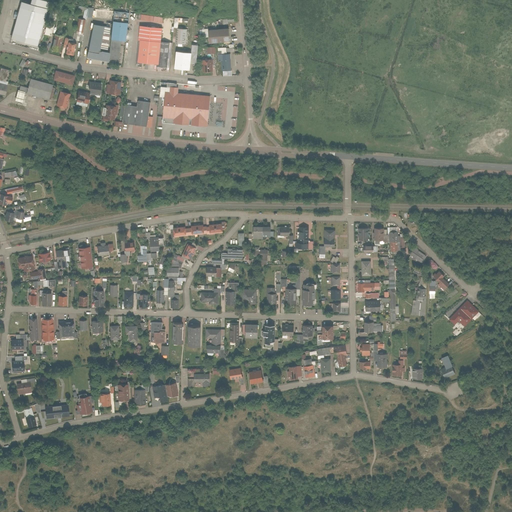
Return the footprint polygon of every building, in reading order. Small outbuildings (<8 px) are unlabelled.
[(19,5),(9,39),(29,45),(31,39),(38,41),(44,21),(35,18),(38,11),(19,5)] [(77,33),(85,34),(87,16),(98,18),(99,8),(79,6),(79,9),(85,10),(84,18),(79,18),(77,33)] [(139,13),(139,19),(154,21),(155,15),(139,13)] [(113,15),(112,25),(126,27),(128,17),(113,15)] [(54,25),(46,23),(43,35),(51,37),(54,25)] [(112,25),(111,25),(110,29),(112,30),(110,42),(122,43),(124,45),(126,27),(112,25)] [(102,28),(90,26),(84,57),(85,57),(85,61),(99,64),(99,61),(102,62),(102,64),(104,64),(104,62),(107,63),(107,65),(118,67),(122,43),(110,42),(112,30),(110,29),(102,28)] [(162,28),(139,26),(138,40),(160,42),(161,42),(162,28)] [(187,29),(176,28),(176,42),(186,43),(186,37),(188,38),(189,31),(187,31),(187,29)] [(228,29),(207,30),(208,44),(229,43),(228,29)] [(63,36),(54,34),(51,50),(60,52),(63,36)] [(68,41),(72,42),(73,39),(65,37),(63,46),(67,47),(68,41)] [(160,42),(138,40),(135,66),(142,66),(142,64),(148,65),(157,66),(160,42)] [(72,42),(68,41),(67,47),(65,53),(74,55),(77,43),(72,42)] [(161,42),(160,42),(157,66),(167,67),(170,43),(161,42)] [(191,53),(176,52),(175,69),(189,71),(191,53)] [(230,54),(221,54),(221,61),(222,71),(230,71),(230,54)] [(212,60),(201,60),(202,73),(213,72),(212,60)] [(0,69),(0,81),(5,83),(8,71),(0,69)] [(75,77),(55,72),(53,81),(72,86),(75,77)] [(53,86),(30,80),(27,89),(26,95),(49,101),(53,86)] [(120,96),(121,83),(110,82),(109,85),(107,85),(106,94),(120,96)] [(101,85),(88,83),(86,94),(88,95),(100,96),(101,85)] [(178,94),(178,89),(170,88),(169,94),(164,93),(162,117),(162,118),(173,119),(173,124),(207,127),(210,97),(200,96),(178,94)] [(69,94),(60,92),(56,108),(65,110),(69,94)] [(23,105),(26,95),(19,93),(17,93),(15,103),(23,105)] [(86,94),(78,93),(76,103),(87,105),(88,95),(86,94)] [(122,118),(122,124),(114,122),(114,127),(121,128),(122,124),(146,128),(148,116),(150,104),(137,102),(136,107),(121,105),(119,118),(122,118)] [(102,117),(101,122),(107,123),(108,121),(114,122),(115,116),(116,116),(118,107),(114,106),(113,108),(106,106),(105,109),(102,109),(101,117),(102,117)] [(155,117),(148,116),(146,128),(153,129),(155,117)] [(0,195),(0,205),(5,206),(5,204),(10,205),(12,198),(0,195)] [(14,214),(6,212),(4,221),(12,223),(13,218),(23,220),(24,213),(15,211),(14,214)] [(213,224),(209,224),(209,227),(210,233),(222,231),(222,229),(221,223),(217,224),(213,224)] [(203,226),(203,225),(199,225),(195,226),(191,226),(191,228),(191,233),(204,232),(203,226)] [(174,235),(186,234),(185,228),(185,227),(181,227),(177,228),(173,228),(174,230),(174,235)] [(300,242),(296,242),(296,248),(298,248),(308,248),(308,227),(300,227),(300,242)] [(270,233),(270,228),(253,228),(253,238),(270,238),(270,233)] [(389,235),(389,242),(389,244),(397,244),(397,238),(396,229),(389,229),(389,235)] [(335,246),(335,230),(325,230),(324,246),(335,246)] [(358,242),(367,242),(367,230),(358,230),(358,242)] [(383,231),(374,231),(374,241),(380,241),(383,241),(383,236),(383,231)] [(151,249),(159,249),(159,245),(159,238),(156,238),(150,238),(151,249)] [(135,250),(134,242),(125,243),(125,250),(130,250),(130,251),(135,250)] [(109,252),(108,245),(105,245),(105,243),(101,244),(101,246),(97,247),(98,253),(98,255),(109,254),(109,252)] [(188,257),(191,259),(196,248),(191,246),(189,244),(183,255),(188,257)] [(147,255),(146,245),(141,246),(142,255),(137,255),(138,261),(147,261),(147,255)] [(93,267),(90,246),(78,248),(81,268),(93,267)] [(421,264),(425,259),(412,249),(408,254),(410,256),(408,259),(418,266),(419,263),(421,264)] [(58,267),(65,267),(65,260),(70,260),(70,255),(68,255),(68,250),(56,251),(58,267)] [(243,258),(243,250),(228,250),(228,254),(222,254),(222,258),(243,258)] [(39,262),(51,260),(50,252),(38,254),(39,262)] [(267,252),(259,252),(259,257),(261,257),(261,263),(267,263),(267,252)] [(183,264),(185,259),(180,257),(173,253),(171,258),(183,264)] [(34,269),(32,256),(28,257),(28,256),(25,256),(25,257),(18,259),(20,267),(24,267),(25,271),(34,269)] [(361,263),(361,276),(370,276),(370,263),(361,263)] [(167,276),(179,276),(179,267),(167,267),(167,276)] [(216,268),(216,267),(207,267),(206,276),(216,276),(216,268)] [(44,280),(43,272),(37,273),(37,274),(29,275),(30,281),(38,279),(38,281),(44,280)] [(445,292),(450,286),(443,280),(445,278),(439,273),(434,279),(441,285),(439,286),(445,292)] [(235,292),(239,292),(239,283),(229,283),(229,292),(235,292)] [(316,292),(316,287),(312,287),(312,285),(305,285),(305,287),(303,287),(303,307),(316,307),(316,301),(314,301),(314,292),(316,292)] [(256,302),(256,289),(243,289),(243,302),(256,302)] [(410,315),(424,316),(427,290),(416,289),(415,301),(412,301),(410,315)] [(341,299),(341,290),(331,290),(331,299),(341,299)] [(95,305),(102,306),(102,301),(103,301),(103,298),(102,298),(102,291),(94,291),(93,301),(95,301),(95,305)] [(284,305),(294,305),(294,298),(294,291),(291,291),(285,291),(284,305)] [(134,292),(124,292),(124,307),(134,307),(134,292)] [(226,292),(226,305),(235,304),(235,292),(229,292),(226,292)] [(42,303),(50,303),(50,296),(52,296),(52,293),(43,293),(42,303)] [(201,293),(201,300),(208,300),(208,303),(217,303),(217,296),(217,293),(214,293),(201,293)] [(148,294),(137,294),(137,299),(139,299),(138,305),(140,305),(140,307),(148,307),(148,301),(150,301),(150,297),(148,297),(148,294)] [(59,305),(67,305),(67,296),(62,296),(59,296),(59,305)] [(79,305),(87,305),(87,297),(79,297),(79,305)] [(478,312),(467,302),(449,321),(454,326),(457,322),(463,327),(478,312)] [(30,340),(38,340),(37,318),(29,319),(30,340)] [(43,340),(54,340),(53,319),(42,319),(43,340)] [(74,323),(74,321),(59,322),(59,329),(59,332),(60,339),(75,338),(75,332),(74,329),(74,323)] [(93,332),(103,331),(102,321),(92,321),(93,332)] [(165,342),(166,329),(162,329),(162,322),(151,322),(151,342),(165,342)] [(182,323),(174,323),(173,343),(183,343),(183,323),(182,323)] [(366,332),(374,332),(373,324),(373,323),(364,323),(364,332),(366,332)] [(237,337),(238,324),(230,324),(230,340),(237,340),(237,337)] [(258,338),(258,324),(246,324),(246,337),(258,338)] [(373,324),(374,332),(382,331),(382,326),(380,326),(380,324),(373,324)] [(119,340),(119,325),(110,326),(111,340),(119,340)] [(275,339),(275,325),(265,325),(265,330),(263,330),(263,335),(265,335),(265,344),(268,344),(268,338),(273,339),(275,339)] [(312,327),(312,326),(304,325),(304,335),(309,335),(312,335),(312,331),(314,331),(314,327),(312,327)] [(137,341),(137,326),(126,326),(126,334),(130,334),(130,341),(137,341)] [(200,345),(201,326),(190,326),(189,345),(200,345)] [(283,335),(288,336),(293,336),(294,327),(283,326),(283,335)] [(334,338),(333,326),(322,327),(323,334),(323,338),(334,338)] [(211,345),(219,346),(220,335),(220,330),(207,329),(206,337),(211,337),(211,345)] [(336,356),(338,355),(344,354),(347,354),(345,345),(335,347),(336,356)] [(330,354),(329,348),(318,350),(318,356),(323,355),(330,354)] [(376,366),(385,366),(385,355),(376,355),(376,360),(376,366)] [(445,378),(455,374),(448,357),(441,360),(444,369),(441,370),(445,378)] [(321,371),(330,371),(330,360),(321,360),(321,371)] [(24,370),(24,361),(12,361),(12,370),(12,371),(24,370)] [(392,375),(401,376),(401,372),(404,372),(404,368),(402,368),(402,361),(398,361),(398,365),(392,365),(392,375)] [(306,378),(315,376),(312,365),(304,367),(306,378)] [(423,368),(421,368),(421,365),(417,365),(417,368),(412,368),(412,378),(423,379),(423,368)] [(296,379),(297,379),(296,367),(288,367),(288,372),(287,372),(287,375),(290,375),(290,380),(296,379)] [(240,379),(239,371),(228,373),(229,380),(240,379)] [(262,382),(260,374),(249,376),(250,384),(262,382)] [(207,385),(207,377),(193,377),(193,382),(193,385),(201,385),(201,388),(206,388),(207,385)] [(128,401),(127,384),(118,385),(119,390),(119,401),(128,401)] [(17,395),(30,393),(28,385),(20,387),(16,387),(17,395)] [(166,398),(177,398),(174,385),(164,387),(165,396),(166,398)] [(158,393),(158,397),(165,396),(164,387),(157,388),(158,393)] [(145,392),(144,392),(144,390),(135,390),(136,404),(146,404),(145,392)] [(111,405),(110,395),(100,395),(100,402),(100,405),(111,405)] [(166,398),(165,396),(158,397),(158,398),(160,404),(166,403),(166,398)] [(90,413),(89,406),(87,399),(77,401),(78,407),(76,407),(77,412),(79,412),(80,415),(90,413)] [(44,421),(67,419),(66,408),(43,410),(44,421)] [(25,421),(32,419),(30,411),(24,413),(24,415),(21,416),(22,421),(25,420),(25,421)] [(27,429),(35,427),(32,419),(25,421),(27,429)]
